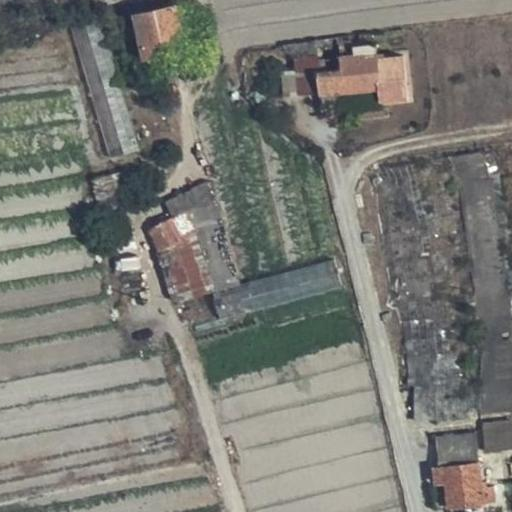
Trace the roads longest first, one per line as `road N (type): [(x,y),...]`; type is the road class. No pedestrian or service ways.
road 1 (track): [(240,511),(191,349),(165,302),(147,239),(149,217),(191,163),(183,97)]
road 2 (track): [(428,511),(334,152)]
road 3 (track): [(345,193),(362,160),(385,148),(511,128)]
